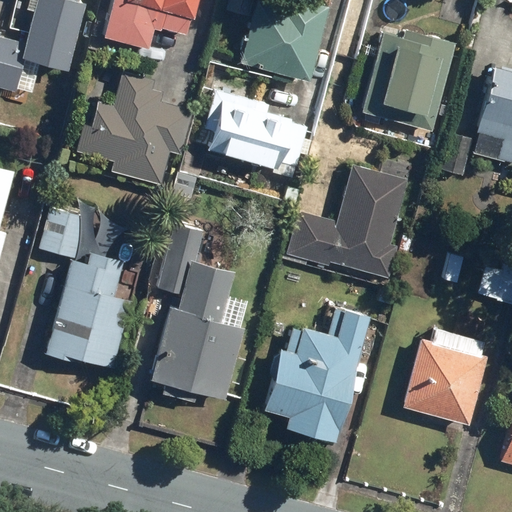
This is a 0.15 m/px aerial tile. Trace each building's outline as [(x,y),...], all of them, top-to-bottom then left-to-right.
[(38,0),(27,41),(0,32),(0,83),(17,88),(27,55),(68,66),(86,0),(38,0)] [(187,30),(195,0),(113,0),(105,33),(150,46),(155,25),(163,27),(164,24),(187,30)] [(276,0),(258,0),(242,57),(309,76),(330,0),(279,0),(279,1),(276,0)] [(384,27),(362,108),(433,127),(458,39),(405,24),(402,32),(384,27)] [(511,65),(498,62),(472,147),(511,158),(511,65)] [(112,167),(163,181),(171,150),(182,153),(195,106),(163,98),(166,87),(155,85),(157,76),(122,66),(113,102),(98,98),(91,121),(84,119),(77,148),(114,158),(112,167)] [(269,100),(215,85),(202,137),(211,139),(208,147),(234,154),(235,150),(277,162),(278,158),(297,164),(308,123),(290,118),(291,114),(267,107),(269,100)] [(472,135),(450,130),(441,168),(462,173),(472,135)] [(407,176),(353,161),(337,218),(297,208),(286,250),(330,262),(331,258),(389,273),(398,242),(390,240),(407,176)] [(0,234),(2,229),(0,228),(0,224),(16,167),(0,162),(0,234)] [(464,250),(447,247),(442,277),(459,280),(464,250)] [(71,254),(46,347),(82,357),(83,355),(113,363),(132,294),(116,290),(125,257),(91,248),(88,259),(71,254)] [(172,302),(154,373),(167,377),(164,390),(195,398),(198,387),(226,394),(244,323),(221,317),(235,269),(216,261),(191,256),(178,303),(172,302)] [(511,263),(485,259),(479,296),(511,302),(511,263)] [(359,306),(336,303),(329,328),(304,322),(303,326),(293,323),(287,345),(282,345),(280,349),(274,353),(270,369),(272,374),(264,404),(290,412),(287,423),(314,428),(336,435),(339,424),(351,393),(356,365),(371,311),(359,306)] [(422,333),(404,403),(470,420),(489,350),(482,348),(485,337),(437,324),(434,336),(422,333)] [(511,416),(510,423),(500,458),(511,461),(511,416)]
